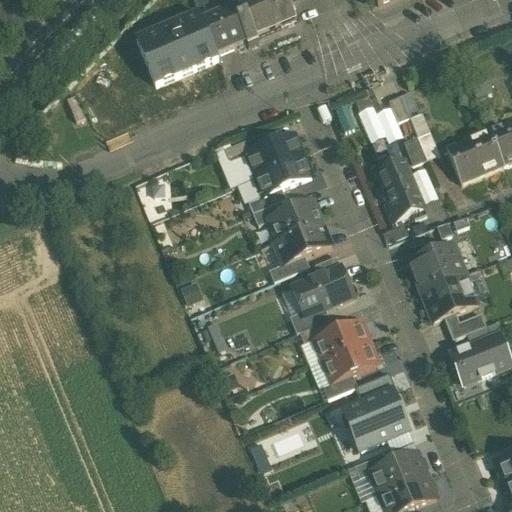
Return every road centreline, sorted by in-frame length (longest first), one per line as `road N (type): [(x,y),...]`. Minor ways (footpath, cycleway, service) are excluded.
road 1 (residential): [(301,84),(471,511)]
road 2 (residential): [(301,84),(78,177),(16,184)]
road 3 (residential): [(500,0),(301,84)]
road 4 (primary): [(0,98),(94,0)]
